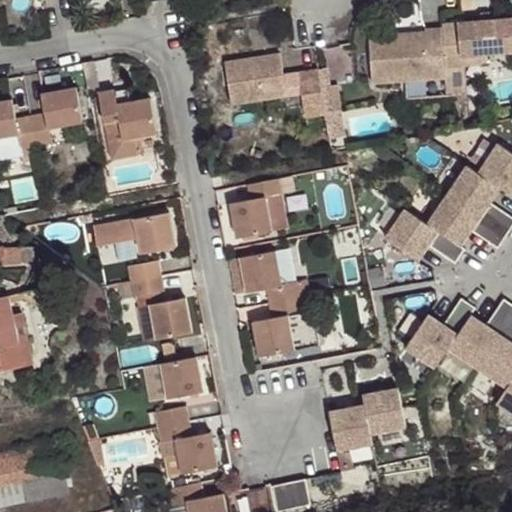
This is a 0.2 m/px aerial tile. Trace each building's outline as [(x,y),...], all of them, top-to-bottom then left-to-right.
[(162,11),(169,9),(167,0),(164,0),(149,3),(150,12),(162,10),(162,11)] [(482,13),(482,21),(491,20),(490,12),(482,13)] [(442,24),(442,28),(446,67),(462,66),(461,56),(481,54),(511,51),(511,18),(491,20),(482,21),(442,24)] [(446,67),(442,28),(426,29),(426,32),(407,33),(408,40),(398,41),(370,43),(373,82),(446,77),(446,67)] [(397,34),(398,41),(408,40),(407,33),(397,34)] [(281,54),(225,62),(232,103),(287,94),(281,54)] [(326,113),(319,69),(299,72),(307,117),(326,113)] [(47,113),(32,116),(37,146),(53,142),(50,128),(84,121),(77,87),(43,93),(47,113)] [(116,90),(100,93),(112,158),(138,154),(135,137),(140,136),(157,133),(151,98),(130,102),(118,104),(116,93),(116,90)] [(128,90),(116,93),(118,104),(130,102),(128,90)] [(39,156),(37,146),(32,116),(17,119),(13,98),(0,101),(0,137),(4,137),(18,134),(23,157),(23,159),(39,156)] [(18,134),(4,137),(8,160),(23,157),(18,134)] [(135,137),(138,154),(143,153),(140,136),(135,137)] [(511,151),(495,141),(475,173),(464,166),(427,223),(405,208),(386,238),(419,260),(429,246),(456,263),(466,248),(462,246),(472,231),(499,248),(511,228),(511,215),(493,204),(503,188),(511,194),(511,151)] [(232,202),(238,237),(273,231),(266,196),(281,193),(278,178),(249,184),(251,198),(232,202)] [(266,196),(273,231),(288,228),(281,193),(266,196)] [(177,247),(170,212),(94,226),(98,246),(139,238),(141,253),(177,247)] [(23,246),(0,246),(0,263),(23,262),(23,246)] [(23,246),(23,262),(34,261),(33,246),(23,246)] [(290,247),(276,250),(283,284),(296,282),(290,247)] [(271,302),(310,295),(307,280),(296,282),(283,284),(276,250),(230,259),(237,294),(268,287),(271,302)] [(128,266),(130,282),(163,275),(160,260),(128,266)] [(166,291),(163,275),(130,282),(133,297),(166,291)] [(9,295),(0,297),(0,367),(35,360),(23,313),(14,315),(11,303),(9,295)] [(310,295),(271,302),(274,317),(254,321),(260,355),(305,347),(301,328),(311,326),(308,311),(313,311),(310,295)] [(486,324),(472,314),(476,307),(462,297),(444,324),(429,313),(406,347),(435,367),(448,348),(506,388),(497,403),(511,413),(511,303),(504,298),(486,324)] [(158,339),(193,332),(186,298),(151,304),(158,339)] [(145,342),(158,339),(151,304),(138,307),(145,342)] [(163,345),(165,357),(169,356),(172,354),(172,350),(172,348),(168,345),(163,345)] [(204,392),(197,357),(163,363),(169,398),(204,392)] [(406,427),(398,387),(363,394),(365,404),(330,411),(338,451),(373,444),(371,434),(406,427)] [(156,410),(159,426),(189,421),(186,405),(156,410)] [(189,421),(159,426),(162,442),(177,439),(183,473),(218,466),(211,432),(192,435),(189,421)] [(0,506),(69,492),(58,441),(0,453),(0,506)] [(273,486),(277,511),(281,511),(311,506),(307,479),(273,486)] [(203,497),(200,482),(171,488),(174,504),(189,500),(190,511),(226,511),(223,493),(203,497)]
